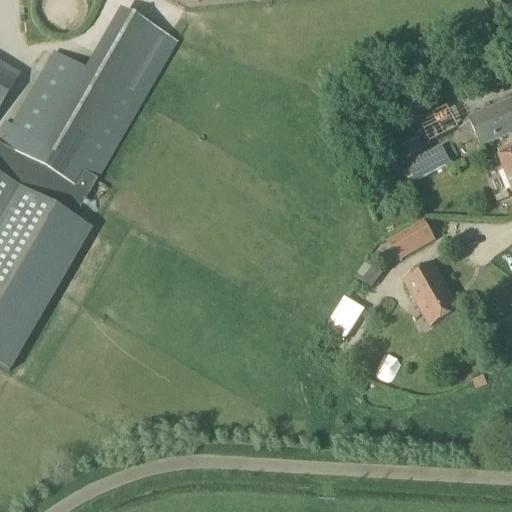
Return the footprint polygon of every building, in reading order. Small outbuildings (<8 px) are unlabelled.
[(92,18),(94,9),(93,3),(91,0),(42,0),(41,5),(41,10),(41,14),(43,19),(46,25),(50,29),(54,32),(59,34),(65,36),(69,36),(73,35),(79,33),(83,30),(87,26),(90,22),(92,18)] [(175,45),(168,41),(123,15),(88,75),(53,55),(9,130),(0,125),(0,180),(75,224),(89,200),(86,199),(175,45)] [(0,109),(19,77),(0,66),(0,109)] [(430,111),(448,108),(444,90),(426,94),(430,111)] [(511,99),(466,117),(479,149),(511,135),(511,99)] [(417,123),(428,147),(458,132),(446,108),(417,123)] [(439,148),(405,165),(415,184),(449,166),(439,148)] [(511,151),(498,158),(511,194),(511,151)] [(0,371),(7,376),(90,233),(75,224),(0,180),(0,371)] [(386,244),(387,245),(373,253),(381,270),(396,262),(432,241),(423,224),(386,244)] [(432,266),(424,270),(403,282),(430,329),(458,313),(432,266)] [(323,331),(342,343),(352,327),(333,315),(323,331)]
